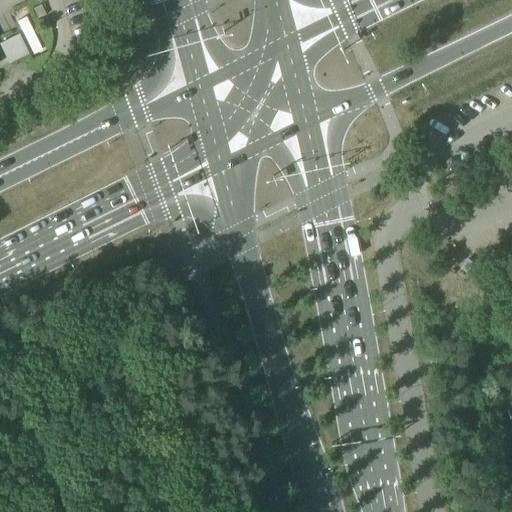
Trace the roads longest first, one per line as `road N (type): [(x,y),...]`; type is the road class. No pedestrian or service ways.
road 1 (primary): [(378,511),(304,121)]
road 2 (primary): [(219,161),(316,511)]
road 3 (track): [(108,284),(198,511)]
road 4 (secondary): [(0,267),(219,161)]
road 5 (motorway): [(304,121),(511,23)]
road 6 (secondary): [(198,86),(0,176)]
